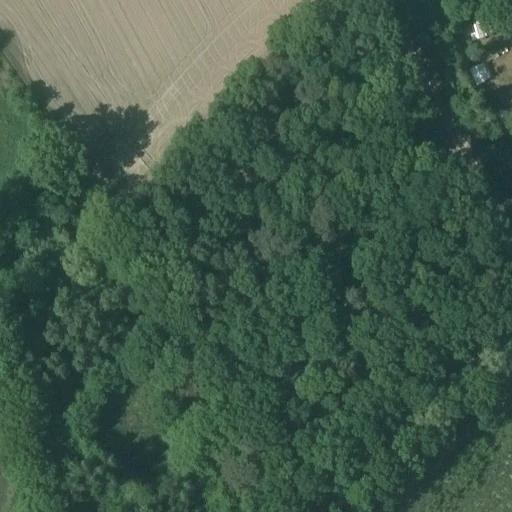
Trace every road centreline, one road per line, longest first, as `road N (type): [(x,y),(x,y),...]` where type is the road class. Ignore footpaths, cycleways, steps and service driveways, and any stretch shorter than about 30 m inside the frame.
road 1 (track): [(385,0),(511,237)]
road 2 (track): [(511,333),(332,511)]
